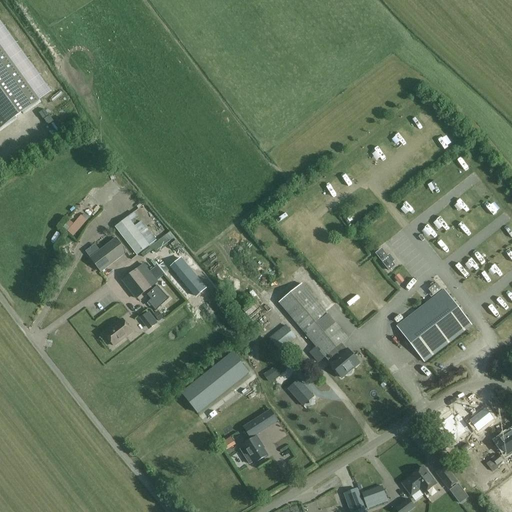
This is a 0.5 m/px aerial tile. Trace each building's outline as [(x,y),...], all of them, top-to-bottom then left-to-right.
[(0,128),(40,100),(0,44),(0,128)] [(52,117),(49,120),(54,128),(57,126),(52,117)] [(115,171),(110,174),(117,184),(122,181),(115,171)] [(104,195),(110,190),(102,180),(96,185),(104,195)] [(71,227),(93,202),(88,198),(66,222),(71,227)] [(115,227),(136,255),(150,245),(128,216),(115,227)] [(152,232),(156,229),(151,221),(146,224),(152,232)] [(300,233),(253,266),(264,281),(311,249),(300,233)] [(193,249),(236,304),(255,289),(212,235),(193,249)] [(127,252),(116,239),(91,258),(101,272),(127,252)] [(324,246),(303,261),(351,325),(371,310),(324,246)] [(395,266),(381,248),(375,253),(389,271),(395,266)] [(473,264),(478,260),(469,249),(464,253),(473,264)] [(207,288),(181,258),(170,267),(196,298),(207,288)] [(156,267),(163,275),(164,274),(168,271),(162,263),(156,267)] [(142,264),(135,270),(122,280),(136,299),(150,288),(157,283),(156,282),(149,272),(142,264)] [(278,302),(315,346),(309,351),(310,352),(309,352),(319,364),(319,363),(320,364),(328,358),(326,355),(341,343),(347,337),(339,327),(338,328),(302,282),(278,302)] [(434,296),(442,289),(437,283),(428,289),(434,296)] [(148,302),(156,311),(169,299),(157,286),(147,295),(151,299),(148,302)] [(424,362),(471,325),(444,290),(396,327),(424,362)] [(254,311),(261,307),(258,302),(251,307),(254,311)] [(157,323),(148,311),(139,318),(148,329),(157,323)] [(163,318),(159,313),(155,316),(159,321),(163,318)] [(132,332),(123,320),(104,334),(114,346),(132,332)] [(281,351),(297,338),(286,324),(270,338),(281,351)] [(326,355),(328,358),(332,362),(330,364),(342,378),(346,374),(348,374),(350,374),(352,373),(353,371),(352,369),(359,363),(348,349),(347,350),(341,343),(326,355)] [(248,374),(232,353),(182,393),(198,414),(248,374)] [(268,382),(273,378),(267,372),(263,376),(268,382)] [(297,410),(314,396),(305,385),(288,399),(297,410)] [(478,431),(494,419),(485,409),(470,421),(478,431)] [(271,412),(259,420),(265,429),(277,421),(271,412)] [(452,414),(440,424),(454,441),(466,431),(465,430),(469,426),(458,413),(453,416),(452,414)] [(259,420),(245,428),(251,438),(265,429),(259,420)] [(507,454),(511,450),(511,432),(498,442),(507,454)] [(261,445),(262,444),(257,437),(243,445),(245,447),(240,450),(249,464),(254,461),(255,463),(267,455),(261,445)] [(499,455),(496,458),(495,456),(491,459),(497,466),(503,460),(499,455)] [(445,466),(437,472),(448,486),(456,480),(445,466)] [(411,476),(411,477),(402,483),(411,495),(420,489),(423,493),(436,484),(423,467),(411,476)] [(363,494),(368,508),(387,501),(382,486),(363,494)] [(357,488),(344,493),(350,511),(363,511),(366,511),(357,488)] [(467,497),(464,492),(456,498),(460,503),(467,497)] [(397,511),(408,511),(415,507),(408,498),(395,508),(397,511)]
